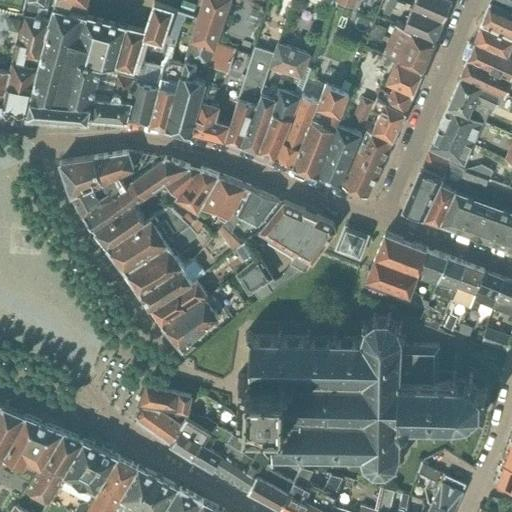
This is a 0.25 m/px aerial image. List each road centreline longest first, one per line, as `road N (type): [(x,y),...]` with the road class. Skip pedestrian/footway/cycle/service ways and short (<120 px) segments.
road 1 (unclassified): [(0,299),(50,323),(111,416),(263,511)]
road 2 (residential): [(314,197),(158,142),(123,137),(34,149)]
road 3 (residential): [(382,220),(474,0)]
road 4 (residential): [(511,268),(382,220)]
road 5 (residential): [(511,386),(466,511)]
